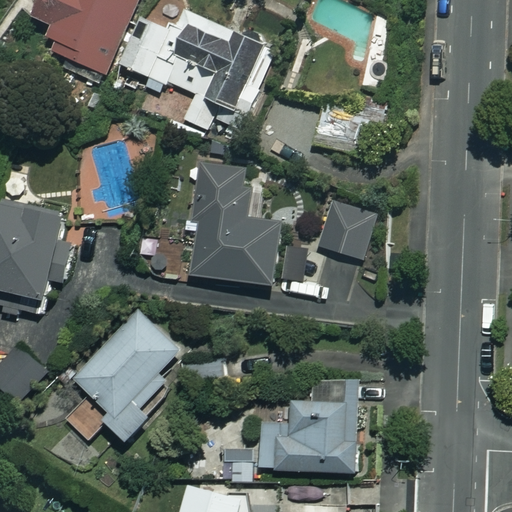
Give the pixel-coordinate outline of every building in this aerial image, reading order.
[(47,0),(40,16),(58,26),(52,36),(63,41),(59,50),(113,73),(144,0),(47,0)] [(281,49),(190,10),(182,30),(148,16),(128,64),(200,95),(189,120),(214,130),(219,118),(247,129),(281,49)] [(372,114),(328,104),(320,145),(364,154),(372,114)] [(253,168),(203,162),(196,222),(202,222),(196,275),(282,285),(289,221),(248,216),(253,168)] [(0,302),(10,305),(9,310),(23,314),(24,309),(48,316),(75,216),(4,197),(0,212),(0,302)] [(381,214),(336,201),(323,246),(369,259),(381,214)] [(186,348),(142,309),(80,379),(116,411),(110,419),(136,441),(158,416),(149,408),(175,379),(166,371),(186,348)] [(49,366),(21,343),(0,369),(0,381),(23,399),(49,366)] [(363,382),(321,381),(321,402),(299,402),(298,423),(267,422),(266,469),(361,470),(363,382)] [(174,511),(176,487),(141,484),(138,511),(174,511)] [(305,505),(305,511),(280,511),(281,486),(250,486),(250,502),(199,486),(191,511),(337,511),(337,505),(305,505)] [(379,489),(350,489),(350,505),(379,505),(379,489)]
